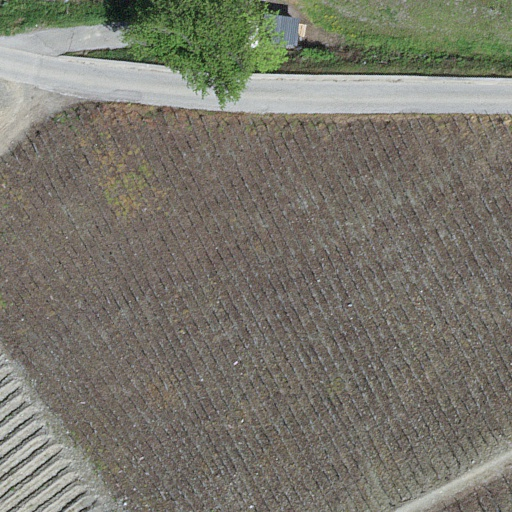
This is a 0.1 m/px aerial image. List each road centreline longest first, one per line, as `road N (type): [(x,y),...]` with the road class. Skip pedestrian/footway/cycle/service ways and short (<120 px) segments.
road 1 (unclassified): [(511,98),(191,89),(8,62)]
road 2 (unclassified): [(8,62),(34,41),(166,28),(215,0)]
